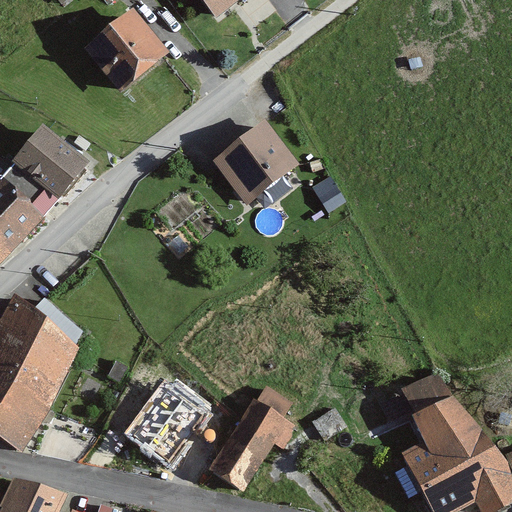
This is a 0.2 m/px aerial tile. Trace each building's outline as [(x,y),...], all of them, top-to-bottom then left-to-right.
[(203,0),(217,17),(238,0),(203,0)] [(138,17),(91,53),(125,98),(172,62),(138,17)] [(271,125),(219,162),(250,205),(302,169),(271,125)] [(51,134),(21,169),(66,207),(95,172),(51,134)] [(0,269),(45,220),(8,186),(0,195),(0,269)] [(0,340),(0,429),(32,447),(93,337),(23,299),(0,340)] [(170,386),(133,433),(177,468),(214,420),(170,386)] [(259,402),(215,471),(251,494),(295,425),(259,402)] [(466,402),(418,415),(431,444),(410,456),(437,511),(470,511),(483,506),(487,511),(506,511),(511,509),(511,466),(506,452),(466,402)] [(59,511),(65,501),(20,479),(4,511),(59,511)]
